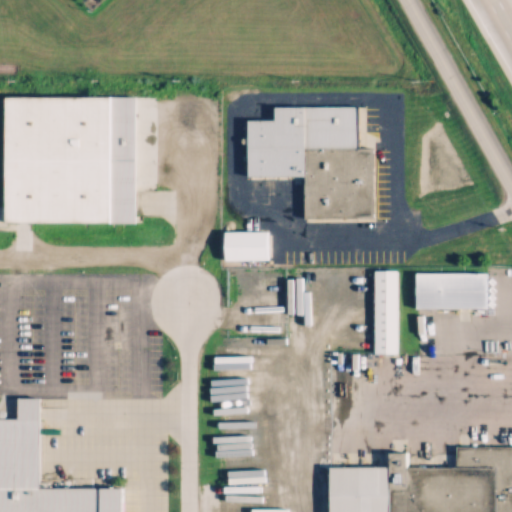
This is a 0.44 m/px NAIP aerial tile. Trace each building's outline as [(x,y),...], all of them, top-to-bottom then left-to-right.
[(136,218),(9,217),(10,92),(138,94),(136,218)] [(275,119),(275,104),(360,103),(360,147),(372,146),(373,214),(305,214),(304,176),(248,176),(248,119),(275,119)] [(227,229),(226,257),(267,258),(267,230),(227,229)] [(374,270),(374,354),(396,353),(396,269),(374,270)] [(416,271),(487,273),(486,307),(417,307),(416,271)] [(0,511),(0,417),(15,417),(15,394),(40,394),(41,486),(122,485),(122,511),(0,511)] [(329,511),(329,464),(389,464),(389,452),(408,452),(408,464),(452,464),(452,445),(511,445),(511,511),(329,511)]
